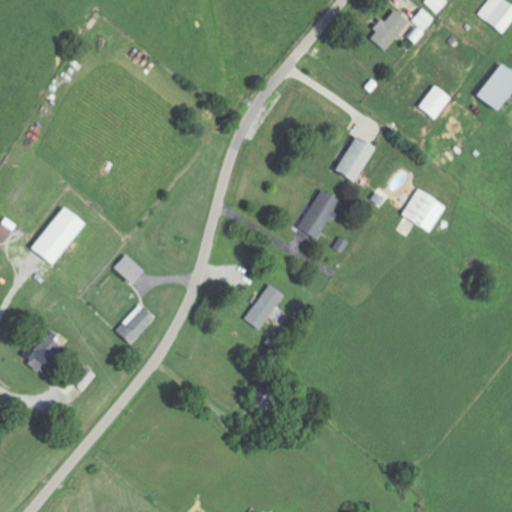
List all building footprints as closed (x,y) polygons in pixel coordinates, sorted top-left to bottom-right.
[(451,3),(448,0),(429,0),(426,3),(439,15),(451,3)] [(490,0),(480,18),(507,34),(511,24),(511,3),(506,0),(490,0)] [(416,44),(438,20),(425,9),(413,22),(419,27),(409,37),(416,44)] [(411,22),(397,10),(373,39),(388,51),(411,22)] [(501,114),(511,98),(511,69),(503,63),(479,99),(501,114)] [(438,120),(453,96),(436,86),(421,110),(438,120)] [(378,146),(358,136),(339,173),(359,183),(378,146)] [(343,201),(323,189),(300,228),(319,240),(343,201)] [(430,233),(447,207),(419,189),(402,216),(430,233)] [(33,248),(54,265),(88,225),(67,207),(33,248)] [(0,225),(0,241),(4,245),(17,227),(5,219),(0,225)] [(115,268),(133,285),(145,272),(127,255),(115,268)] [(246,321),(262,331),(285,294),(269,284),(246,321)] [(117,330),(133,345),(157,320),(141,305),(117,330)] [(68,377),(83,391),(97,377),(82,362),(68,377)] [(278,396),(261,383),(249,399),(266,412),(278,396)]
